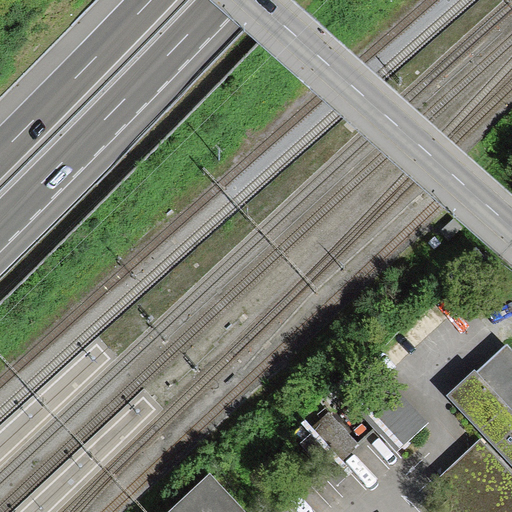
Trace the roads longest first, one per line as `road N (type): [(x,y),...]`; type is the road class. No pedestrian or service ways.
road 1 (tertiary): [(255,0),(511,226)]
road 2 (motorway): [(0,224),(220,0)]
road 3 (unknown): [(379,511),(444,452),(445,431),(418,374),(476,323)]
road 4 (motorway): [(151,0),(0,154)]
